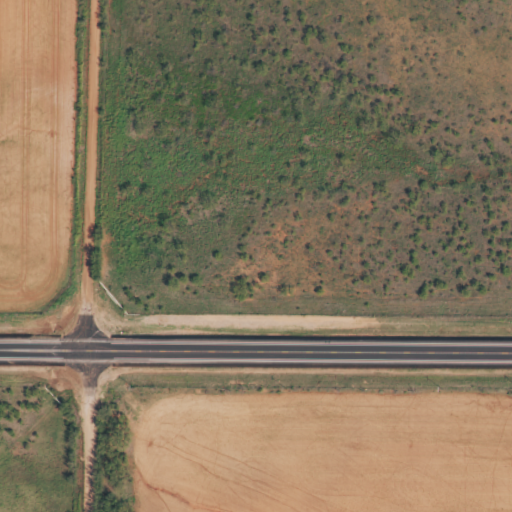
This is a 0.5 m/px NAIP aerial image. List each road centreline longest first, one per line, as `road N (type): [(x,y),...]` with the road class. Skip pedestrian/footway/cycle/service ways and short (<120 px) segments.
road 1 (primary): [(511,360),(0,356)]
road 2 (residential): [(87,357),(95,0)]
road 3 (residential): [(90,511),(87,357)]
